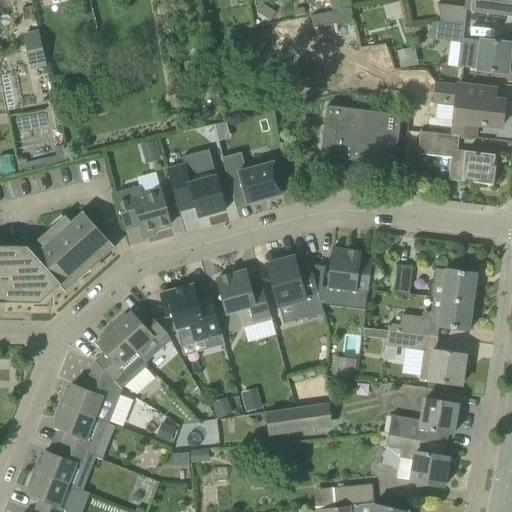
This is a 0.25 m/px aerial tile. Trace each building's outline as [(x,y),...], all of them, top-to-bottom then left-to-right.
[(333,0),(337,20),(353,17),(349,0),(333,0)] [(511,0),(471,0),(470,13),(511,17),(511,0)] [(437,5),(441,22),(465,25),(467,9),(437,5)] [(430,40),(463,44),(460,68),(478,70),(478,71),(507,74),(511,45),(481,41),(481,42),(463,40),(465,25),(441,22),(432,24),(430,40)] [(47,68),(39,31),(23,35),(31,71),(47,68)] [(456,104),(454,122),(452,136),(475,139),(475,138),(474,138),(475,125),(501,128),(504,102),(494,101),(496,91),(458,86),(458,89),(437,86),(435,102),(456,104)] [(321,158),(338,160),(395,167),(402,116),(328,107),(321,158)] [(420,132),(417,154),(452,158),(449,181),(464,183),(465,179),(474,180),(473,183),(493,186),(495,168),(496,168),(497,165),(494,165),(495,156),(458,151),(459,137),(420,132)] [(244,197),(246,205),(281,195),(273,164),(243,172),(238,157),(222,161),(233,200),(244,197)] [(187,172),(185,165),(167,170),(179,213),(196,208),(199,218),(226,211),(217,177),(216,177),(213,164),(187,172)] [(116,195),(125,230),(140,226),(142,234),(170,226),(161,191),(142,196),(140,189),(139,189),(136,188),(133,187),(131,189),(129,192),(116,195)] [(115,249),(97,228),(83,213),(34,256),(0,255),(0,303),(6,304),(34,304),(34,290),(41,290),(48,298),(60,287),(65,293),(78,281),(80,280),(75,274),(85,266),(86,268),(87,267),(86,265),(95,256),(100,262),(115,249)] [(368,293),(372,260),(360,259),(361,253),(332,249),(327,289),(356,293),(356,292),(368,293)] [(297,268),(294,258),(267,265),(279,308),(295,303),(299,319),(324,313),(317,288),(311,266),(310,265),(297,268)] [(311,266),(317,288),(323,289),(326,268),(311,266)] [(392,294),(409,296),(413,268),(396,266),(392,294)] [(442,299),(473,303),(477,275),(435,269),(431,298),(442,299)] [(227,316),(239,312),(244,328),(272,321),(263,288),(251,291),(246,271),(217,279),(221,296),(218,300),(223,303),(227,316)] [(173,317),(176,331),(190,327),(194,343),(222,335),(210,293),(197,297),(194,285),(187,287),(187,286),(185,287),(186,288),(178,290),(178,289),(176,289),(177,290),(160,295),(166,318),(173,317)] [(469,332),(473,303),(442,299),(438,327),(469,332)] [(125,314),(112,326),(137,354),(154,338),(157,342),(166,333),(149,314),(140,322),(132,313),(127,317),(125,314)] [(431,320),(423,319),(402,316),(400,326),(389,325),(388,332),(429,337),(431,320)] [(104,354),(96,362),(122,390),(148,366),(137,354),(112,326),(98,338),(100,341),(96,345),(104,354)] [(451,353),(427,350),(429,337),(388,332),(364,330),(363,338),(387,340),(384,359),(393,361),(395,348),(424,352),(420,380),(461,386),(465,356),(451,354),(451,353)] [(109,425),(110,423),(122,390),(96,362),(85,390),(72,385),(70,390),(67,389),(60,406),(95,419),(109,425)] [(292,389),(297,408),(308,405),(303,386),(292,389)] [(407,419),(404,439),(438,445),(440,433),(453,435),(458,406),(425,400),(421,421),(407,419)] [(86,441),(95,419),(60,406),(54,422),(57,424),(54,429),(66,434),(62,445),(96,458),(101,447),(86,441)] [(325,428),(321,407),(321,406),(266,415),(270,437),(325,428)] [(436,456),(438,445),(404,439),(388,436),(386,445),(402,447),(400,458),(414,461),(410,482),(444,488),(449,459),(436,456)] [(40,456),(34,473),(68,486),(77,465),(91,470),(96,458),(62,445),(57,456),(46,452),(43,457),(40,456)] [(35,511),(70,511),(60,508),(68,486),(34,473),(27,489),(30,491),(28,496),(40,501),(35,511)] [(372,485),(334,489),(336,506),(374,503),(372,485)]
